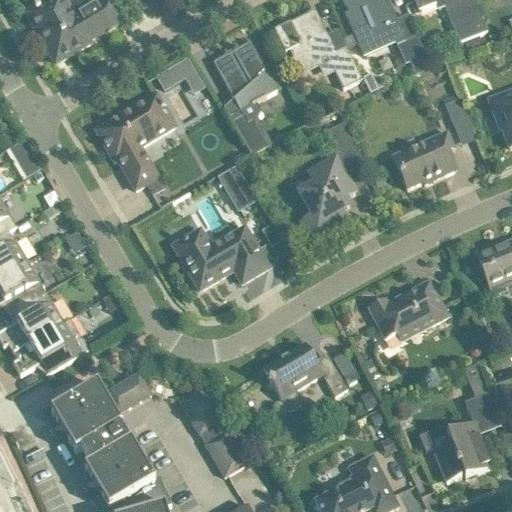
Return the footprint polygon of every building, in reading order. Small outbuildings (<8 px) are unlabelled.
[(106,3),(91,11),(87,4),(67,16),(57,0),(53,0),(26,16),(56,66),(90,45),(89,43),(119,25),(106,3)] [(342,0),(341,1),(345,11),(347,10),(347,11),(349,15),(345,17),(353,35),(354,38),(344,42),(347,49),(348,51),(358,47),(359,48),(364,58),(392,45),(396,44),(405,40),(399,26),(398,23),(390,7),(387,0),(342,0)] [(439,12),(445,10),(454,33),(455,32),(460,45),(487,35),(482,22),(483,22),(474,0),(467,0),(462,2),(461,0),(413,0),(417,9),(435,2),(439,12)] [(300,74),(328,60),(343,92),(364,82),(347,49),(336,55),(316,13),(274,33),(276,37),(283,50),(286,56),(290,53),(293,61),(289,63),(294,72),(298,70),(300,74)] [(405,44),(402,45),(410,65),(416,79),(431,72),(418,39),(405,44)] [(278,95),(250,45),(214,66),(241,115),(278,95)] [(511,91),(486,101),(497,135),(503,133),(510,152),(511,151),(511,91)] [(97,134),(115,165),(118,163),(136,194),(154,183),(158,181),(140,151),(175,130),(157,99),(97,134)] [(459,102),(445,108),(452,125),(467,119),(459,102)] [(252,122),(247,125),(243,117),(231,124),(250,159),(267,150),(252,122)] [(344,125),(324,136),(335,159),(355,149),(344,125)] [(16,143),(11,132),(5,135),(2,143),(5,149),(16,143)] [(449,155),(455,152),(447,135),(392,160),(407,193),(424,186),(424,188),(457,173),(449,155)] [(35,163),(21,171),(27,182),(41,173),(35,163)] [(314,188),(301,197),(313,217),(302,223),(304,226),(314,243),(348,223),(345,218),(341,210),(342,204),(355,197),(344,177),(335,163),(308,178),(314,188)] [(238,169),(219,180),(228,196),(230,195),(237,206),(237,207),(240,213),(257,203),(238,169)] [(40,175),(34,179),(38,184),(43,181),(40,175)] [(0,239),(16,230),(0,202),(0,239)] [(47,222),(60,215),(56,208),(43,215),(47,222)] [(0,281),(28,265),(10,235),(17,231),(16,230),(0,239),(0,281)] [(234,273),(242,286),(268,271),(245,232),(211,252),(200,234),(174,250),(200,293),(234,273)] [(499,249),(476,259),(480,268),(484,277),(490,292),(494,300),(507,294),(511,292),(511,246),(500,252),(499,249)] [(0,309),(4,307),(10,317),(46,296),(28,265),(0,281),(0,309)] [(439,302),(429,285),(372,316),(386,343),(413,329),(414,330),(423,333),(448,320),(439,302)] [(0,336),(0,344),(4,351),(8,349),(13,357),(71,322),(70,322),(64,326),(46,296),(10,317),(16,327),(0,336)] [(41,368),(47,379),(89,354),(71,322),(13,357),(18,364),(13,367),(21,380),(41,368)] [(305,349),(263,374),(269,384),(270,385),(269,389),(273,390),(281,403),(282,406),(284,407),(287,408),(290,407),(294,406),(296,404),(296,402),(297,399),(296,394),(322,379),(323,378),(315,365),(305,349)] [(477,368),(463,373),(472,396),(486,390),(477,368)] [(249,511),(248,509),(243,511),(169,511),(168,509),(132,444),(125,448),(116,432),(122,428),(117,419),(152,398),(139,376),(104,397),(98,388),(51,415),(59,428),(72,431),(68,443),(76,456),(81,453),(91,468),(85,472),(92,485),(105,488),(102,500),(108,511),(110,511),(115,509),(116,511),(249,511)] [(339,379),(327,386),(335,399),(347,392),(339,379)] [(202,393),(180,406),(191,423),(225,481),(247,468),(202,393)] [(481,399),(465,405),(469,416),(485,410),(481,399)] [(378,416),(371,419),(376,429),(382,425),(378,416)] [(474,426),(447,437),(451,446),(433,453),(447,487),(464,479),(465,482),(492,471),(474,426)] [(353,485),(345,489),(315,504),(319,511),(395,511),(399,510),(390,493),(373,459),(348,471),(353,485)]
